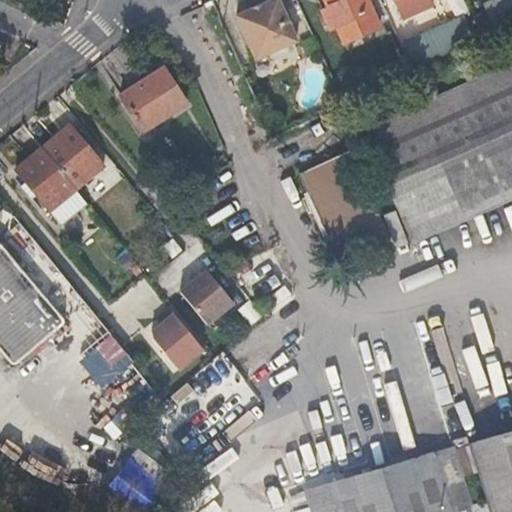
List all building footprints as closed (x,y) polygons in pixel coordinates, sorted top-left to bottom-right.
[(275,0),(269,0),(234,16),(253,58),(295,40),(275,0)] [(388,21),(378,0),(321,0),(342,42),(388,21)] [(483,11),(477,14),(471,17),(482,41),(511,26),(511,0),(491,0),(480,5),(483,11)] [(439,26),(402,39),(409,60),(446,47),(439,26)] [(408,244),(511,196),(511,61),(357,131),(408,244)] [(119,91),(130,109),(142,127),(182,102),(160,65),(119,91)] [(41,149),(76,189),(103,166),(87,147),(91,143),(83,134),(79,138),(68,126),(41,149)] [(50,211),(76,189),(41,149),(16,171),(25,183),(20,187),(28,196),(33,192),(50,211)] [(344,153),(319,164),(295,176),(333,261),(384,238),(344,153)] [(83,212),(67,220),(77,241),(93,234),(83,212)] [(139,221),(118,239),(126,249),(147,231),(139,221)] [(126,249),(118,239),(91,262),(100,272),(126,249)] [(0,345),(16,363),(42,341),(67,318),(0,240),(0,345)] [(163,267),(176,287),(204,268),(190,248),(163,267)] [(205,268),(179,289),(206,321),(232,299),(205,268)] [(206,344),(173,304),(169,307),(202,347),(206,344)] [(202,347),(169,307),(157,317),(162,323),(152,331),(152,337),(178,367),(202,347)] [(23,362),(66,410),(106,375),(63,327),(23,362)] [(101,386),(127,411),(149,388),(123,363),(101,386)] [(511,511),(511,426),(473,438),(494,511),(511,511)] [(164,481),(170,473),(176,464),(131,434),(119,452),(164,481)] [(476,511),(457,443),(384,465),(311,487),(318,511),(476,511)] [(164,481),(119,452),(106,472),(151,502),(164,481)]
